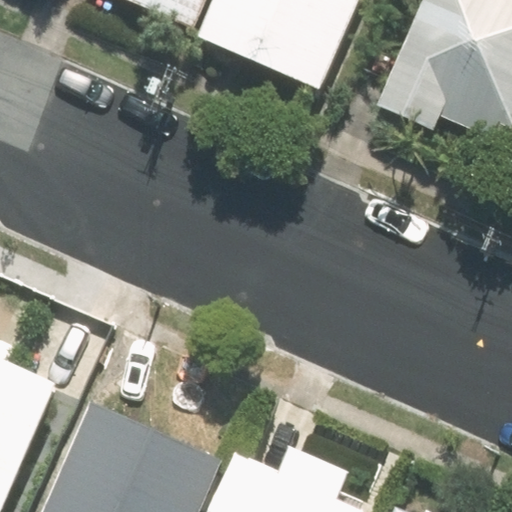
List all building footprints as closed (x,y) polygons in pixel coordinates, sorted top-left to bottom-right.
[(77,0),(77,2),(196,52),(217,0),(77,0)] [(368,0),(217,0),(196,52),(323,107),(368,0)] [(511,0),(427,0),(377,122),(432,145),(442,121),(511,149),(511,148),(511,0)] [(71,422),(99,357),(47,334),(27,381),(0,369),(0,511),(6,511),(50,412),(71,422)] [(203,511),(220,471),(88,416),(47,511),(203,511)] [(344,511),(335,508),(345,480),(299,462),(288,491),(232,469),(214,511),(344,511)]
